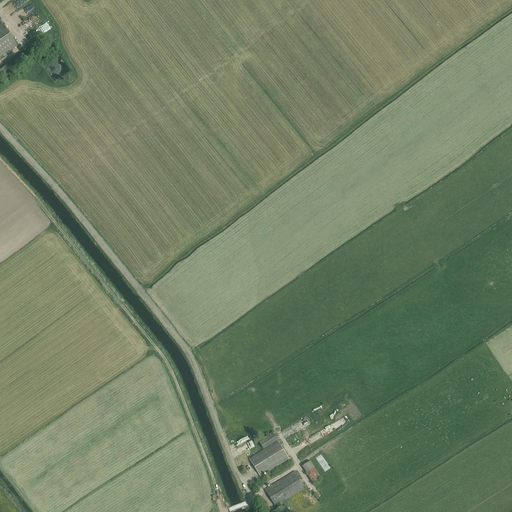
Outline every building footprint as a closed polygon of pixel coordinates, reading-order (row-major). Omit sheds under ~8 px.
[(13,10),(29,1),(28,0),(15,0),(9,3),(13,10)] [(11,23),(33,8),(29,2),(7,17),(11,23)] [(16,29),(20,34),(39,19),(35,13),(16,29)] [(0,57),(17,45),(2,24),(0,25),(0,57)] [(40,32),(49,28),(47,24),(38,28),(40,32)] [(24,38),(27,43),(34,39),(31,34),(24,38)] [(21,53),(0,67),(0,80),(28,61),(21,53)] [(309,416),(290,425),(293,433),(312,424),(309,416)] [(300,441),(303,447),(348,423),(344,416),(300,441)] [(264,449),(278,441),(273,433),(259,441),(264,449)] [(241,445),(245,452),(255,447),(252,440),(241,445)] [(260,477),(289,459),(278,441),(249,459),(260,477)] [(302,467),(313,483),(321,479),(310,461),(302,467)] [(265,490),(277,510),(275,511),(276,511),(285,511),(283,506),(282,507),(280,504),(305,489),(295,471),(265,490)]
